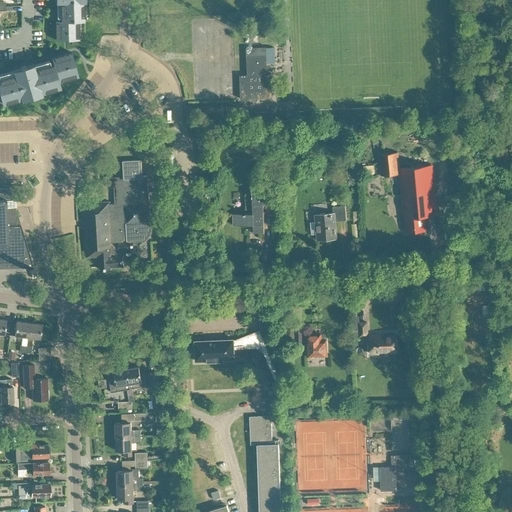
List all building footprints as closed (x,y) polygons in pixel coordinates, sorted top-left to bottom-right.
[(58,0),(58,2),(60,2),(60,20),(55,20),(56,40),(70,40),(76,40),(78,40),(78,21),(83,21),(83,2),(85,2),(84,0),(58,0)] [(240,0),(171,0),(171,4),(209,46),(242,45),(240,0)] [(267,74),(266,47),(246,47),(247,74),(239,75),(240,99),(272,97),(271,73),(267,74)] [(77,76),(70,53),(51,58),(53,64),(33,69),(32,63),(13,69),(15,74),(0,78),(0,97),(2,103),(21,97),(21,99),(40,94),(40,92),(59,87),(58,81),(77,76)] [(273,124),(272,111),(255,112),(255,124),(273,124)] [(200,162),(208,161),(207,144),(199,145),(200,162)] [(398,152),(378,153),(380,175),(399,174),(401,193),(403,214),(404,214),(405,232),(425,230),(424,215),(436,214),(432,165),(399,168),(398,152)] [(150,228),(150,222),(149,188),(148,175),(143,175),(142,160),(122,160),(123,179),(119,179),(119,177),(106,178),(107,187),(114,186),(115,203),(110,204),(110,201),(82,203),(85,257),(99,256),(100,269),(110,268),(110,267),(123,266),(122,249),(133,248),(133,243),(136,242),(139,242),(142,241),(144,239),(146,237),(148,235),(149,232),(150,228)] [(0,263),(10,263),(10,267),(27,267),(28,267),(29,269),(28,269),(29,271),(34,270),(15,207),(15,200),(13,200),(9,188),(0,188),(0,263)] [(264,231),(263,204),(270,203),(270,191),(251,192),(252,213),(232,214),(233,225),(253,224),(253,232),(264,231)] [(316,222),(310,223),(311,235),(317,235),(318,239),(337,238),(337,237),(335,221),(346,220),(345,205),(332,206),(333,213),(316,215),(316,222)] [(26,337),(28,322),(16,320),(14,336),(22,337),(26,337)] [(26,345),(24,352),(30,353),(32,345),(31,345),(32,338),(39,339),(41,323),(28,322),(26,337),(26,345)] [(359,336),(367,336),(366,322),(358,322),(359,336)] [(302,336),(302,324),(294,325),(285,326),(286,343),(295,343),(307,342),(308,356),(326,355),(325,340),(320,340),(320,334),(307,335),(307,336),(302,336)] [(278,378),(259,330),(234,340),(233,339),(225,339),(203,340),(194,340),(195,361),(207,360),(207,361),(223,360),(223,359),(234,359),(252,358),(256,360),(267,387),(277,383),(275,379),(278,378)] [(396,352),(395,334),(370,335),(371,354),(378,353),(378,351),(386,350),(386,352),(396,352)] [(34,364),(22,365),(23,388),(32,387),(32,400),(48,400),(47,378),(34,378),(34,364)] [(128,395),(133,394),(132,388),(146,385),(144,373),(140,374),(139,366),(126,369),(129,388),(127,389),(128,395)] [(111,391),(127,389),(129,388),(126,369),(113,371),(114,379),(109,380),(111,391)] [(150,390),(159,388),(156,371),(147,373),(150,390)] [(12,386),(11,384),(11,379),(0,379),(0,393),(0,394),(0,401),(13,401),(12,386)] [(344,400),(353,399),(353,385),(344,386),(344,400)] [(154,411),(161,410),(161,407),(159,393),(151,394),(154,411)] [(133,394),(128,395),(129,401),(118,402),(119,412),(132,412),(131,401),(134,401),(133,394)] [(272,440),(271,415),(249,416),(250,444),(256,444),(258,511),(229,511),(227,504),(206,511),(280,511),(278,439),(272,440)] [(115,437),(140,436),(140,430),(131,430),(131,422),(115,423),(115,437)] [(140,436),(115,437),(116,450),(124,450),(124,456),(132,455),(131,442),(141,441),(140,436)] [(38,445),(38,443),(30,443),(31,449),(19,449),(18,447),(10,447),(11,461),(19,460),(26,460),(26,458),(31,458),(48,457),(48,444),(38,445)] [(147,460),(147,452),(135,452),(135,467),(148,467),(148,466),(150,466),(149,460),(147,460)] [(380,490),(396,489),(396,474),(411,473),(410,454),(391,455),(391,466),(380,466),(380,490)] [(40,463),(40,462),(17,463),(17,469),(32,469),(32,474),(49,474),(48,463),(40,463)] [(117,485),(142,484),(142,478),(139,478),(139,476),(139,470),(138,470),(138,468),(132,468),(132,470),(117,470),(117,485)] [(31,485),(19,486),(19,497),(29,497),(49,496),(49,483),(31,484),(31,485)] [(142,484),(117,485),(118,498),(124,498),(124,503),(133,503),(133,498),(133,490),(143,489),(142,484)] [(211,492),(213,499),(220,497),(218,489),(211,492)] [(149,507),(149,500),(137,501),(137,511),(150,511),(150,507),(149,507)]
